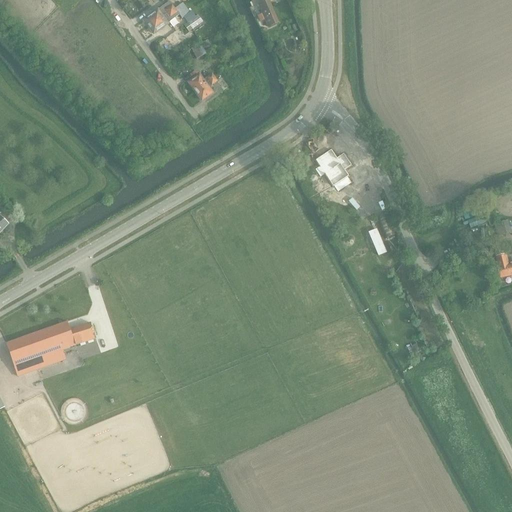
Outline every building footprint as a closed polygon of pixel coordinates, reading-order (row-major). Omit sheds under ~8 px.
[(262,14),(257,16),(260,22),(264,20),(267,27),(278,23),(268,0),(258,5),(262,14)] [(143,20),(148,27),(174,8),(169,2),(159,9),(143,20)] [(169,23),(169,22),(179,15),(174,8),(148,27),(153,34),(169,23)] [(188,83),(195,92),(214,78),(212,74),(202,80),(199,75),(188,83)] [(195,92),(201,101),(212,93),(208,88),(217,81),(214,78),(195,92)] [(347,149),(333,134),(318,147),(332,162),(322,172),(346,198),(371,175),(347,149)] [(387,215),(377,220),(385,239),(395,235),(387,215)] [(496,257),(502,278),(511,275),(511,263),(509,264),(507,255),(496,257)] [(6,344),(18,377),(65,360),(62,350),(95,339),(90,323),(69,330),(67,322),(6,344)]
